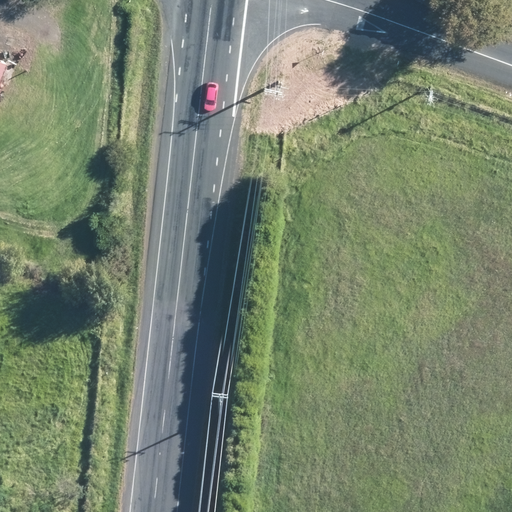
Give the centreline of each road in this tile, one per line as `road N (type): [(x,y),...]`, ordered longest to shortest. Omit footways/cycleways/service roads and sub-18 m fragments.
road 1 (secondary): [(210,0),(154,511)]
road 2 (unclassified): [(511,67),(327,0)]
